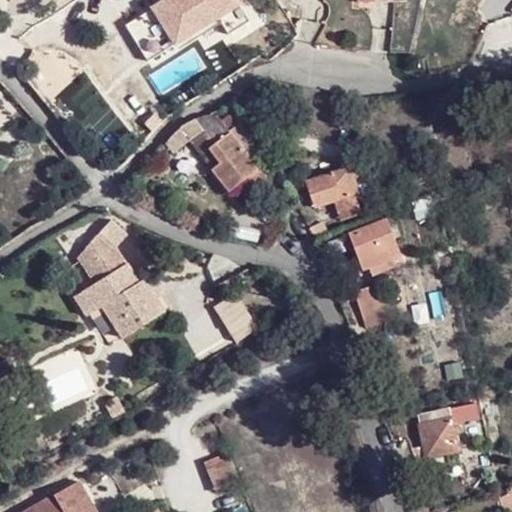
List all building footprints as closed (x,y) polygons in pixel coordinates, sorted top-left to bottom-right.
[(143,0),(142,1),(152,14),(170,0),(143,0)] [(211,114),(207,113),(178,129),(168,138),(174,150),(191,142),(204,133),(213,146),(208,150),(214,163),(211,165),(226,191),(250,178),(258,192),(271,186),(262,170),(256,172),(243,148),(217,116),(211,114)] [(204,133),(191,142),(200,154),(208,150),(213,146),(204,133)] [(294,160),(280,166),(288,180),(300,173),(294,160)] [(315,208),(360,193),(355,172),(308,187),(315,208)] [(118,233),(102,218),(68,256),(86,280),(78,286),(92,305),(96,302),(119,332),(158,303),(136,272),(131,275),(106,245),(118,233)] [(384,240),(395,236),(391,220),(378,223),(384,240)] [(318,242),(328,238),(322,223),(309,227),(315,243),(318,242)] [(402,257),(395,236),(384,240),(378,223),(348,234),(362,271),(402,257)] [(92,305),(78,286),(67,294),(82,313),(92,305)] [(241,303),(216,316),(231,343),(255,330),(241,303)] [(380,323),(373,304),(360,310),(367,327),(380,323)] [(476,408),(495,403),(493,392),(472,399),(476,408)] [(425,458),(457,452),(449,407),(418,413),(425,458)] [(0,485),(19,471),(11,460),(3,468),(0,466),(0,485)] [(98,511),(77,480),(22,511),(98,511)] [(500,511),(511,511),(511,497),(496,503),(500,511)]
